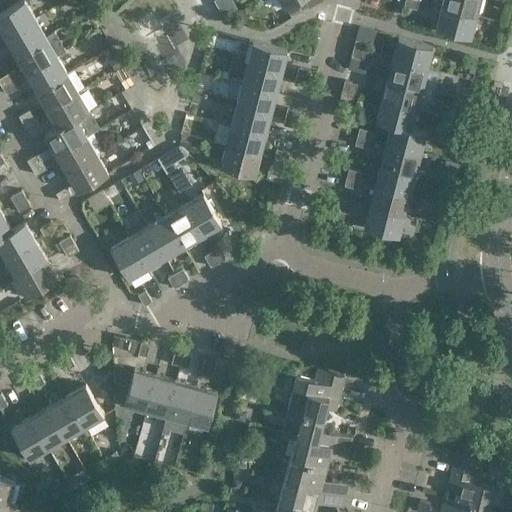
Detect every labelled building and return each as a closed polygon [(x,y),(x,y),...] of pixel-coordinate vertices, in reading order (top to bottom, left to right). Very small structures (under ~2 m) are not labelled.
[(20,0),(0,12),(0,27),(6,37),(36,19),(24,0),(20,0)] [(233,0),(215,0),(224,15),(238,7),(233,0)] [(405,0),(404,5),(417,8),(418,0),(405,0)] [(443,0),(442,5),(477,14),(480,0),(443,0)] [(477,14),(442,5),(436,26),(471,35),(477,14)] [(6,37),(16,55),(47,37),(36,19),(6,37)] [(434,45),(399,36),(393,57),(428,67),(434,45)] [(16,55),(27,72),(57,54),(47,37),(16,55)] [(356,39),(354,48),(366,51),(369,42),(356,39)] [(254,40),(248,61),(282,71),(288,49),(254,40)] [(366,51),(354,48),(351,56),(364,59),(366,51)] [(37,90),(68,72),(57,54),(27,72),(37,90)] [(393,57),(389,76),(424,85),(428,67),(393,57)] [(248,61),(243,82),(277,91),(282,71),(248,61)] [(299,66),(297,74),(309,78),(312,69),(299,66)] [(0,76),(0,81),(2,85),(13,79),(9,72),(0,76)] [(37,90),(48,108),(78,90),(68,72),(37,90)] [(309,78),(297,74),(294,83),(307,86),(309,78)] [(389,76),(383,96),(418,106),(424,85),(389,76)] [(13,79),(2,85),(7,93),(18,86),(13,79)] [(345,80),(343,88),(355,91),(357,83),(345,80)] [(277,91),(243,82),(237,102),(271,112),(277,91)] [(355,91),(343,88),(341,96),(353,99),(355,91)] [(76,115),(77,117),(90,109),(78,90),(48,108),(58,125),(76,115)] [(418,106),(383,96),(377,120),(392,124),(412,129),(413,127),(418,106)] [(237,102),(232,122),(266,131),(271,112),(237,102)] [(452,117),(462,119),(465,109),(459,107),(455,106),(452,117)] [(288,107),(286,115),(299,118),(301,110),(288,107)] [(19,115),(23,122),(34,116),(30,108),(19,115)] [(87,134),(77,117),(76,115),(58,125),(46,133),(57,152),(87,134)] [(299,118),(286,115),(284,123),(296,127),(299,118)] [(23,122),(27,130),(28,130),(39,123),(34,116),(23,122)] [(232,122),(226,143),(260,152),(266,131),(232,122)] [(392,124),(387,142),(421,151),(426,130),(413,127),(412,129),(392,124)] [(360,127),(357,135),(370,138),(372,130),(360,127)] [(57,152),(67,169),(97,151),(87,134),(57,152)] [(370,138),(357,135),(355,143),(368,147),(370,138)] [(387,142),(382,162),(416,171),(421,151),(387,142)] [(260,152),(226,143),(220,164),(255,174),(260,152)] [(159,157),(168,172),(178,166),(174,161),(186,154),(180,144),(159,157)] [(277,147),(275,156),(288,159),(290,151),(277,147)] [(109,171),(97,151),(67,169),(79,189),(109,171)] [(28,159),(32,166),(43,160),(39,152),(28,159)] [(288,159),(275,156),(273,164),(286,167),(288,159)] [(0,172),(10,167),(5,159),(0,162),(0,172)] [(36,174),(36,173),(47,167),(43,160),(32,166),(36,174)] [(416,171),(382,162),(376,183),(410,192),(416,171)] [(349,167),(347,176),(360,179),(362,170),(349,167)] [(360,179),(347,176),(344,184),(357,187),(360,179)] [(376,183),(370,204),(405,213),(410,192),(376,183)] [(61,199),(72,193),(68,185),(56,192),(61,199)] [(11,195),(15,203),(26,196),(22,189),(11,195)] [(204,191),(185,202),(203,234),(223,223),(204,191)] [(19,210),(30,204),(31,204),(26,196),(15,203),(19,210)] [(168,212),(186,244),(203,234),(185,202),(168,212)] [(399,234),(405,213),(370,204),(365,225),(399,234)] [(0,234),(12,227),(2,209),(0,210),(0,234)] [(338,209),(336,217),(336,218),(348,221),(351,213),(338,209)] [(168,212),(150,223),(168,254),(186,244),(168,212)] [(24,220),(12,227),(0,234),(0,249),(4,257),(35,239),(24,220)] [(56,228),(51,220),(40,226),(45,234),(56,228)] [(150,223),(132,233),(150,264),(168,254),(150,223)] [(150,264),(132,233),(110,245),(129,277),(150,264)] [(59,240),(64,248),(75,241),(70,234),(59,240)] [(4,257),(15,275),(46,257),(35,239),(4,257)] [(75,241),(64,248),(68,255),(79,248),(75,241)] [(219,261),(226,257),(220,246),(212,250),(219,261)] [(219,261),(212,250),(205,254),(211,265),(219,261)] [(46,257),(15,275),(26,295),(57,277),(46,257)] [(182,283),(189,278),(183,267),(176,271),(182,283)] [(182,283),(176,271),(168,276),(175,287),(182,283)] [(146,289),(138,293),(144,305),(153,300),(146,289)] [(141,341),(138,354),(147,356),(150,343),(141,341)] [(180,365),(184,352),(175,350),(172,363),(180,365)] [(192,354),(184,352),(180,365),(188,367),(192,354)] [(67,369),(75,364),(68,353),(61,357),(67,369)] [(216,361),(213,374),(222,376),(225,363),(216,361)] [(151,409),(160,375),(134,368),(126,402),(151,409)] [(342,386),(345,376),(318,368),(315,379),(342,386)] [(39,371),(31,375),(37,386),(45,382),(39,371)] [(31,375),(23,380),(30,391),(37,386),(31,375)] [(180,380),(160,375),(151,409),(171,414),(180,380)] [(289,407),(324,416),(327,405),(336,408),(342,386),(315,379),(297,375),(289,407)] [(190,419),(199,385),(180,380),(171,414),(190,419)] [(104,414),(86,383),(65,395),(83,426),(104,414)] [(218,390),(199,385),(190,419),(210,424),(218,390)] [(65,395),(49,405),(66,435),(83,426),(65,395)] [(49,405),(32,415),(50,445),(66,435),(49,405)] [(321,428),(324,416),(289,407),(282,430),(297,434),(297,432),(350,445),(353,435),(330,429),(330,430),(321,428)] [(50,445),(32,415),(11,427),(29,457),(50,445)] [(292,454),(327,463),(329,454),(337,456),(337,457),(347,459),(350,445),(297,432),(297,434),(292,454)] [(456,453),(454,463),(481,471),(484,460),(456,453)] [(292,454),(286,476),(353,494),(356,483),(332,477),(332,478),(324,476),(327,463),(292,454)] [(454,463),(451,474),(448,486),(457,488),(454,498),(491,508),(497,486),(479,481),(481,471),(454,463)] [(0,475),(0,500),(8,503),(15,480),(0,475)] [(327,500),(350,506),(353,494),(286,476),(280,498),(316,507),(319,497),(327,499),(327,500)] [(451,510),(450,511),(489,511),(491,508),(454,498),(454,499),(445,496),(442,508),(451,510)] [(280,498),(276,511),(314,511),(316,507),(280,498)] [(420,499),(418,509),(427,511),(431,501),(420,499)] [(5,511),(8,503),(0,500),(0,511),(5,511)]
